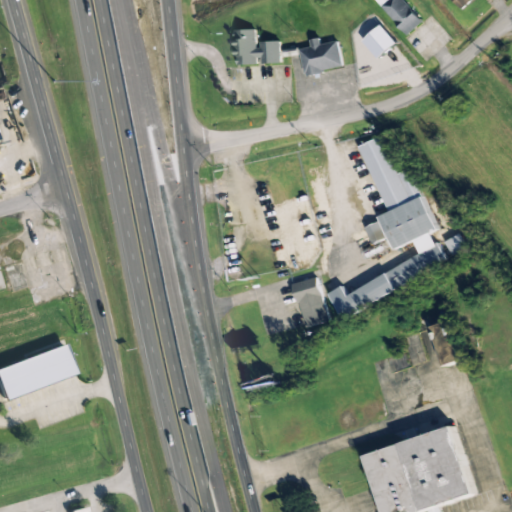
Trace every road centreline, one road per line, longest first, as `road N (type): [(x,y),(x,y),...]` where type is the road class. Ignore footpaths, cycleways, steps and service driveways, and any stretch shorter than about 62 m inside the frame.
road 1 (tertiary): [(14,0),(148,511)]
road 2 (motorway): [(210,511),(100,0)]
road 3 (motorway): [(81,0),(190,511)]
road 4 (tertiary): [(253,511),(198,269),(165,0)]
road 5 (residential): [(182,148),(387,105),(420,91),(511,14)]
